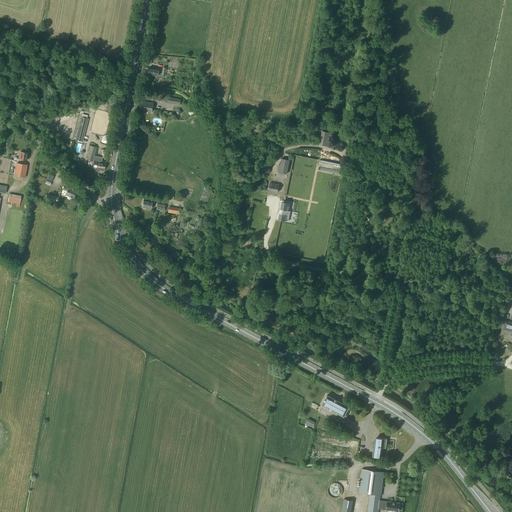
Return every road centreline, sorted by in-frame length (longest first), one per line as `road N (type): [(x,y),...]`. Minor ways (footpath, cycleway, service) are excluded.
road 1 (primary): [(490,511),(403,419),(154,282),(125,250),(111,203)]
road 2 (primary): [(111,203),(148,0)]
road 3 (track): [(385,385),(511,480)]
road 4 (track): [(345,154),(374,0)]
road 5 (unclassified): [(111,203),(95,198),(0,104)]
road 6 (track): [(394,278),(345,154)]
road 7 (track): [(393,373),(443,362),(511,367)]
